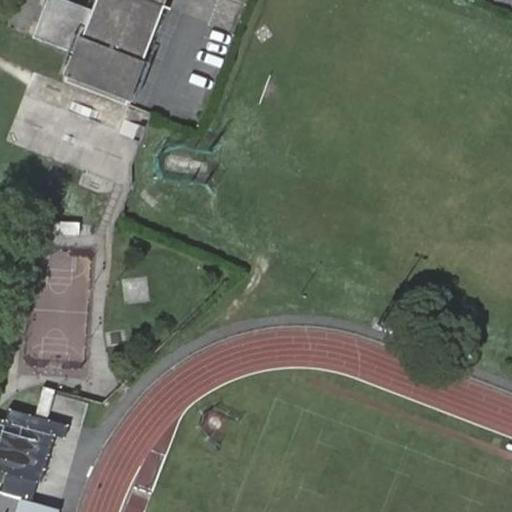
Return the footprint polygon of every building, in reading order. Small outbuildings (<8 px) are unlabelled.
[(118,99),(158,0),(86,0),(85,4),(75,0),(42,0),(30,32),(68,47),(57,74),(118,99)] [(217,271),(191,295),(200,304),(226,279),(217,271)] [(0,418),(0,470),(6,472),(36,481),(41,482),(54,434),(65,438),(69,425),(47,419),(56,389),(44,386),(35,415),(9,408),(5,420),(0,418)] [(6,472),(0,491),(21,498),(17,511),(58,511),(59,508),(31,500),(36,481),(6,472)] [(17,511),(21,498),(0,491),(0,511),(17,511)]
